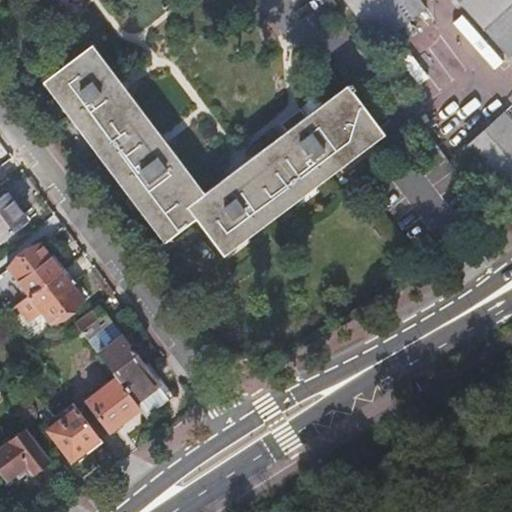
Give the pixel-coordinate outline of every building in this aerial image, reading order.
[(422,0),(347,0),(380,45),(429,9),(422,0)] [(511,0),(467,0),(495,30),(511,49),(511,0)] [(92,46),(46,82),(166,244),(198,220),(225,256),(386,135),(350,87),(309,118),(303,110),(282,126),(288,134),(205,195),(92,46)] [(511,88),(504,78),(493,88),(509,106),(511,109),(511,88)] [(511,195),(511,109),(509,106),(467,144),(511,195)] [(4,195),(0,197),(0,241),(25,223),(4,195)] [(8,268),(29,295),(60,272),(39,245),(8,268)] [(29,295),(9,311),(28,337),(80,299),(60,272),(29,295)] [(110,322),(98,306),(74,324),(86,340),(110,322)] [(140,409),(148,418),(171,401),(123,337),(98,355),(116,378),(140,409)] [(111,432),(140,409),(116,378),(87,401),(111,432)] [(71,459),(99,439),(72,404),(45,424),(71,459)] [(0,444),(0,473),(4,479),(23,464),(32,475),(48,463),(16,420),(4,429),(10,438),(0,444)]
